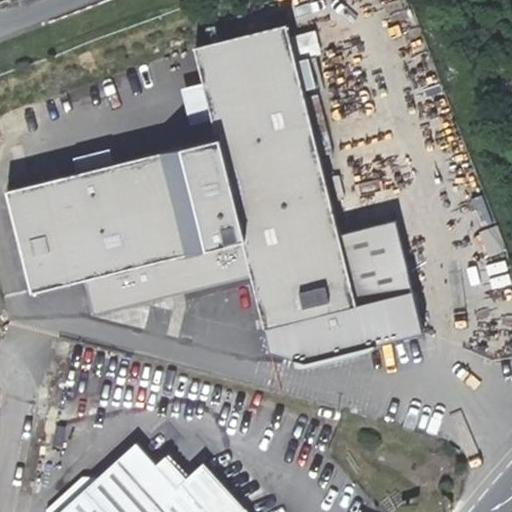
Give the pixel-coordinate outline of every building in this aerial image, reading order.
[(288,24),(198,46),(219,129),(220,135),(255,274),(269,328),(324,314),(340,310),(358,305),(359,305),(340,231),(288,24)] [(255,274),(220,135),(43,179),(69,282),(87,277),(96,313),(255,274)] [(69,282),(43,179),(8,189),(35,290),(69,282)] [(426,328),(397,217),(340,231),(359,305),(358,305),(367,343),(426,328)] [(358,305),(340,310),(350,347),(367,343),(358,305)] [(350,347),(340,310),(324,314),(333,351),(350,347)] [(324,314),(269,328),(274,348),(308,358),(333,351),(324,314)] [(136,444),(97,478),(83,476),(45,510),(47,511),(246,511),(203,464),(186,479),(165,457),(155,466),(136,444)]
